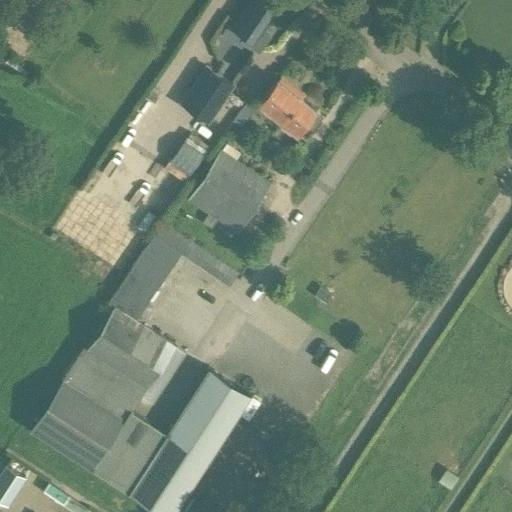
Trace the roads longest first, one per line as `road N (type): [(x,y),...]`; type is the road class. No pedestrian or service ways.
road 1 (unknown): [(405,70),(178,399)]
road 2 (unclassified): [(511,163),(324,0)]
